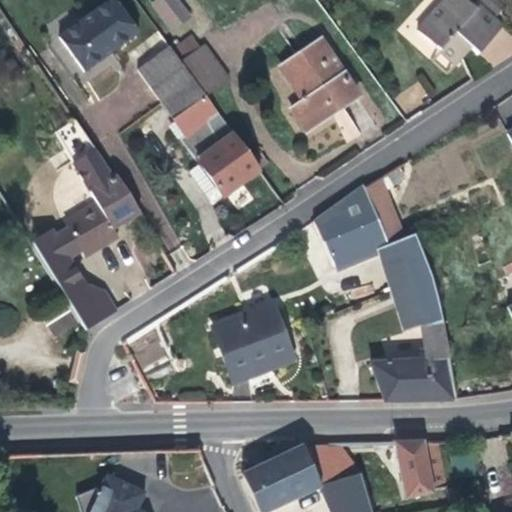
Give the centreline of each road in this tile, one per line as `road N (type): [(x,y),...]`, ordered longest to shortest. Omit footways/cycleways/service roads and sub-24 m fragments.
road 1 (residential): [(511,68),(112,336),(100,360),(91,428)]
road 2 (tertiary): [(511,407),(203,424)]
